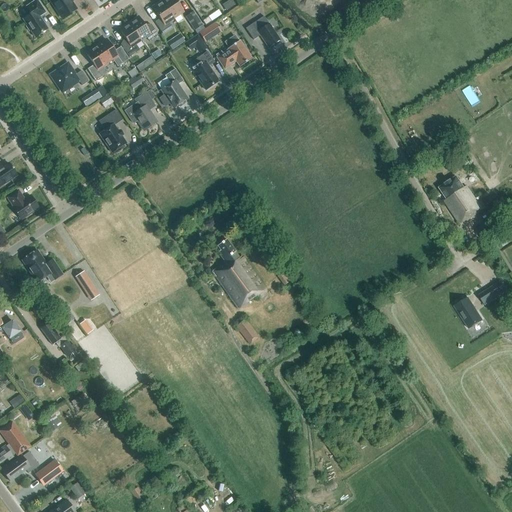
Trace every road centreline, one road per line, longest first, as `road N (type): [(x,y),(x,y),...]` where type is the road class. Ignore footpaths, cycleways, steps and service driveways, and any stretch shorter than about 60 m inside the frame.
road 1 (tertiary): [(67,215),(330,37)]
road 2 (unclassified): [(511,234),(472,260),(457,256),(330,37)]
road 3 (residential): [(0,85),(127,0)]
road 4 (residential): [(67,215),(0,115)]
